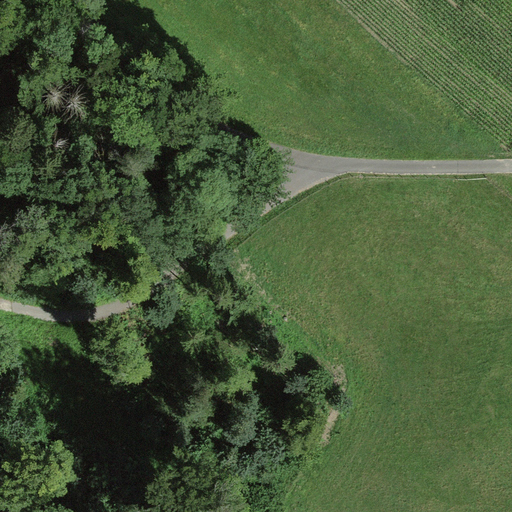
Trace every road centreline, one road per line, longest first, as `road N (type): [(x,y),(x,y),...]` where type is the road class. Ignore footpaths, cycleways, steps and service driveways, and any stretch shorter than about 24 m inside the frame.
road 1 (track): [(511,166),(318,164),(265,149),(159,110),(47,0)]
road 2 (track): [(318,164),(168,283),(112,312),(51,313),(0,302)]
